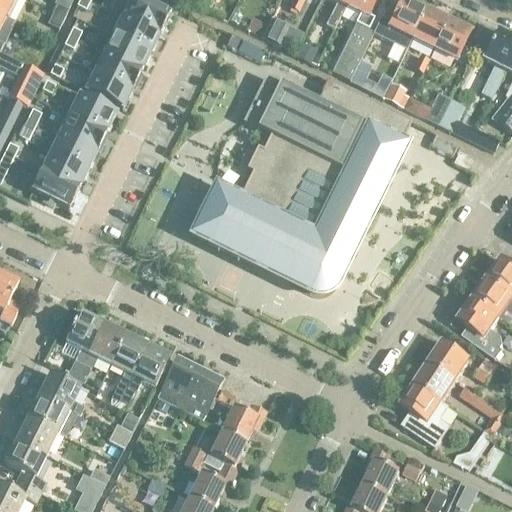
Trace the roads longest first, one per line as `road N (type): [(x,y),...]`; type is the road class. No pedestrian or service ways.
road 1 (residential): [(349,407),(67,272)]
road 2 (residential): [(188,20),(67,272)]
road 3 (residential): [(349,407),(511,183)]
road 4 (residential): [(511,503),(342,418)]
road 5 (residential): [(0,406),(67,272)]
